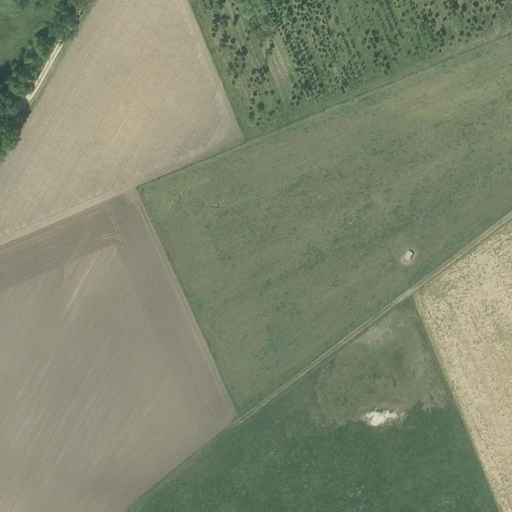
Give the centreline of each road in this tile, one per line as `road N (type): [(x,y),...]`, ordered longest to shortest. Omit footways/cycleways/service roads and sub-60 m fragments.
road 1 (track): [(133,511),(511,215)]
road 2 (track): [(86,0),(18,114)]
